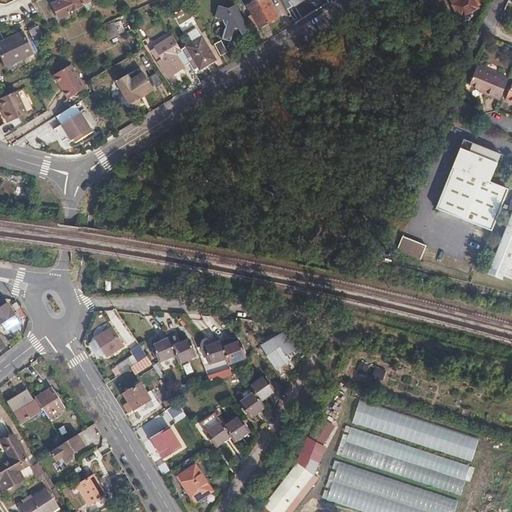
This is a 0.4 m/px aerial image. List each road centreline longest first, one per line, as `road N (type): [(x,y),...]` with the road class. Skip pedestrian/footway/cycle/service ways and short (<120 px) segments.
road 1 (unclassified): [(81,180),(362,0)]
road 2 (residential): [(67,334),(170,511)]
road 3 (unclassified): [(73,305),(272,306)]
